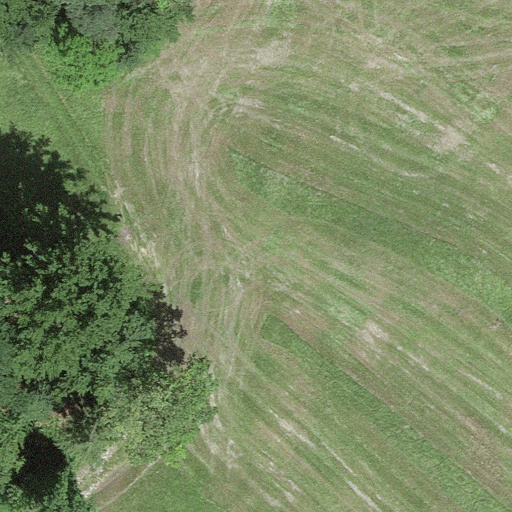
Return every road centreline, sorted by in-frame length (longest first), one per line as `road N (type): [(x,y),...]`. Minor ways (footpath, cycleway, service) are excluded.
road 1 (track): [(45,511),(121,453),(155,385),(162,321),(132,218),(59,102),(0,32)]
road 2 (track): [(146,262),(401,186),(511,110)]
